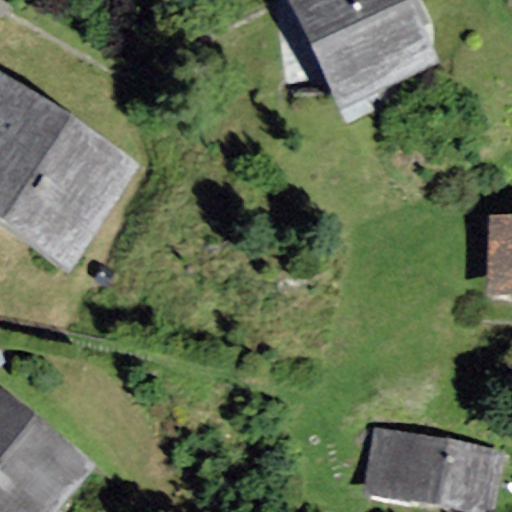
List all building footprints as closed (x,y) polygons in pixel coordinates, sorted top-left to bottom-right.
[(399,0),(299,0),(290,5),(343,111),(433,66),(399,0)] [(132,175),(0,93),(0,232),(70,275),(132,175)] [(511,230),(494,230),(491,300),(511,300),(511,230)] [(59,511),(88,476),(0,407),(0,511),(59,511)] [(490,511),(500,460),(377,438),(366,496),(454,511),(490,511)]
